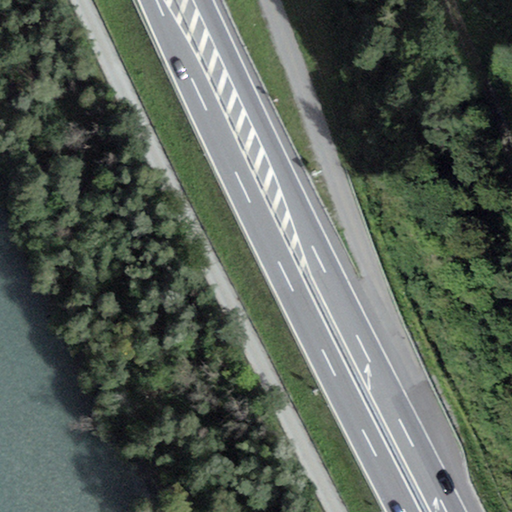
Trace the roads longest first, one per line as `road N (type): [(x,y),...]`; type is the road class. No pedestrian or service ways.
road 1 (trunk): [(153,0),(406,511)]
road 2 (trunk): [(453,511),(357,330),(203,0)]
road 3 (track): [(327,511),(84,0)]
road 4 (track): [(468,0),(476,61),(511,186)]
